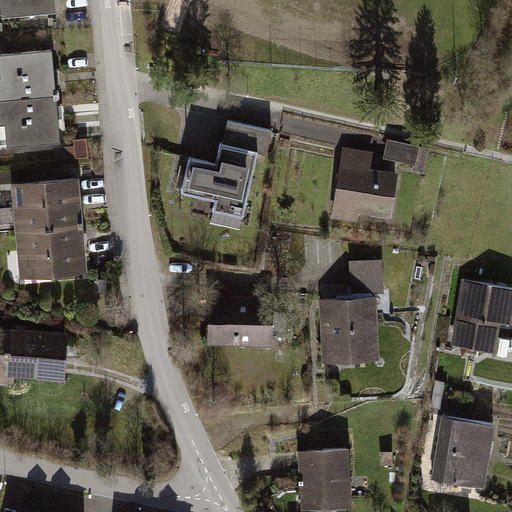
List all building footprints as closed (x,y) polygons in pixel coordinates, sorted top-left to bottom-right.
[(54,0),(4,0),(6,14),(55,9),(54,0)] [(51,51),(0,56),(0,101),(55,96),(51,51)] [(55,96),(0,101),(0,146),(59,141),(55,96)] [(226,119),(221,142),(256,149),(266,152),(271,128),(226,119)] [(389,138),(385,155),(415,162),(419,144),(389,138)] [(217,163),(190,157),(183,189),(217,196),(214,208),(242,214),(256,149),(221,142),(217,163)] [(344,149),(335,215),(356,218),(358,206),(393,211),(397,173),(369,169),(371,153),(344,149)] [(82,180),(11,187),(15,232),(86,225),(82,180)] [(86,225),(15,232),(19,277),(91,270),(86,225)] [(383,271),(351,273),(353,290),(384,288),(383,271)] [(511,302),(511,285),(466,279),(456,341),(480,344),(475,378),(511,383),(511,336),(497,334),(499,318),(509,320),(511,302)] [(213,300),(213,339),(267,340),(267,301),(213,300)] [(327,302),(330,355),(374,352),(371,300),(327,302)] [(0,330),(0,372),(63,377),(67,335),(0,330)] [(495,425),(446,418),(437,474),(486,481),(495,425)] [(344,453),(304,454),(306,504),(346,503),(344,453)]
